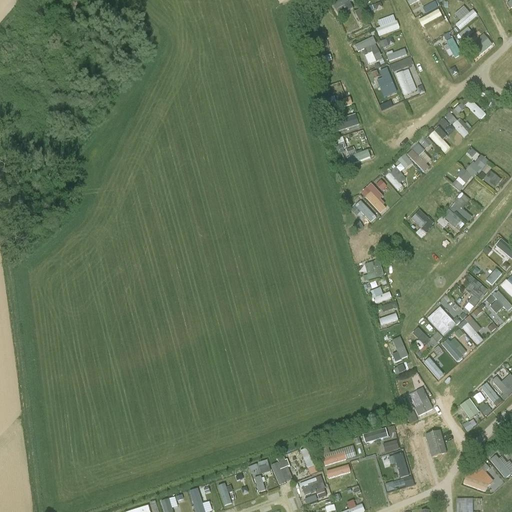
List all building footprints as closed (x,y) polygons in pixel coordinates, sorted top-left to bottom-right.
[(335,0),(333,1),(336,9),(354,1),(353,0),(335,0)] [(381,2),(369,7),(371,12),(383,8),(381,2)] [(427,27),(437,22),(435,17),(443,14),(440,8),(422,15),(427,27)] [(459,22),(456,24),(458,29),(477,18),(473,11),(468,14),(465,8),(454,13),(459,22)] [(354,13),(360,22),(365,18),(359,10),(354,13)] [(395,23),(391,24),(390,18),(379,20),(382,34),(397,30),(395,23)] [(443,32),(449,27),(444,21),(438,27),(443,32)] [(468,28),(459,34),(462,40),(472,34),(468,28)] [(480,56),(493,45),(482,33),(469,45),(480,56)] [(358,52),(376,44),(373,37),(355,46),(358,52)] [(454,59),(461,56),(453,39),(446,42),(454,59)] [(381,50),(390,47),(387,40),(379,43),(381,50)] [(369,66),(382,59),(375,45),(369,48),(371,52),(364,56),(369,66)] [(389,62),(407,57),(405,51),(387,55),(389,62)] [(394,73),(401,69),(399,64),(392,68),(394,73)] [(414,67),(410,68),(416,82),(420,81),(414,67)] [(389,69),(381,71),(383,80),(378,81),(382,98),(395,95),(389,69)] [(409,70),(396,75),(404,96),(416,91),(409,70)] [(343,91),(340,83),(330,87),(333,95),(343,91)] [(331,112),(352,105),(350,98),(329,105),(331,112)] [(480,121),(486,116),(471,101),(466,106),(480,121)] [(461,104),(454,110),(458,114),(465,108),(461,104)] [(449,113),(444,118),(451,126),(457,120),(449,113)] [(339,131),(360,127),(357,115),(337,119),(339,131)] [(439,123),(446,134),(452,130),(445,119),(439,123)] [(461,119),(453,125),(462,137),(470,132),(461,119)] [(444,154),(450,149),(443,140),(446,137),(439,128),(429,136),(444,154)] [(423,135),(417,142),(426,150),(432,143),(423,135)] [(424,174),(429,169),(426,165),(431,160),(416,143),(410,148),(412,151),(407,156),(424,174)] [(473,158),(477,153),(471,149),(467,154),(473,158)] [(368,151),(356,154),(355,151),(347,153),(350,164),(370,159),(368,151)] [(404,154),(397,161),(406,170),(413,163),(404,154)] [(445,180),(437,190),(448,198),(443,205),(448,209),(487,160),(480,155),(466,173),(463,170),(451,184),(445,180)] [(393,165),(383,175),(397,190),(407,180),(393,165)] [(482,170),(486,175),(491,171),(487,166),(482,170)] [(490,171),(483,181),(493,189),(501,180),(490,171)] [(381,181),(376,185),(382,191),(387,187),(381,181)] [(361,192),(381,214),(387,208),(380,200),(383,197),(371,184),(361,192)] [(481,206),(489,197),(480,188),(471,197),(481,206)] [(467,224),(472,218),(462,210),(470,200),(462,194),(437,223),(444,229),(448,224),(455,230),(463,220),(467,224)] [(369,226),(377,217),(360,202),(352,210),(369,226)] [(415,233),(420,239),(434,226),(420,210),(411,219),(420,229),(415,233)] [(371,240),(354,250),(358,257),(375,246),(371,240)] [(511,261),(511,248),(500,240),(494,248),(511,261)] [(366,282),(384,277),(379,261),(365,265),(368,275),(364,276),(366,282)] [(495,269),(486,282),(492,287),(502,274),(495,269)] [(511,274),(500,287),(511,298),(511,286),(511,274)] [(469,314),(488,291),(469,275),(460,284),(474,296),(463,309),(469,314)] [(392,299),(390,293),(383,295),(381,290),(371,294),(375,305),(392,299)] [(486,302),(497,314),(503,309),(507,313),(511,308),(511,306),(498,291),(486,302)] [(381,307),(382,313),(393,310),(391,304),(381,307)] [(427,319),(443,336),(456,325),(440,308),(427,319)] [(472,314),(476,318),(483,312),(480,308),(472,314)] [(396,314),(379,321),(381,327),(398,320),(396,314)] [(477,346),(483,340),(476,334),(481,329),(469,317),(459,326),(477,346)] [(412,333),(427,350),(442,338),(438,333),(429,340),(419,328),(412,333)] [(395,363),(408,358),(401,338),(392,341),(397,353),(392,355),(395,363)] [(441,346),(457,362),(466,354),(450,338),(441,346)] [(439,349),(434,353),(438,359),(444,354),(439,349)] [(439,374),(444,371),(434,355),(422,363),(435,382),(441,378),(439,374)] [(397,375),(406,372),(403,365),(394,368),(397,375)] [(501,382),(497,377),(491,381),(505,399),(511,393),(511,376),(510,375),(501,382)] [(480,389),(493,404),(499,398),(486,384),(480,389)] [(418,417),(433,411),(423,389),(416,392),(422,406),(415,410),(418,417)] [(460,406),(470,422),(480,416),(470,399),(460,406)] [(483,402),(477,408),(486,417),(492,412),(483,402)] [(466,432),(477,426),(473,420),(463,426),(466,432)] [(392,427),(386,429),(388,436),(394,435),(392,427)] [(385,429),(363,435),(365,444),(388,438),(385,429)] [(432,458),(446,454),(440,432),(426,437),(432,458)] [(382,445),(385,453),(399,449),(397,441),(382,445)] [(354,447),(329,452),(329,448),(321,449),(324,465),(356,459),(354,447)] [(309,475),(316,473),(308,448),(300,451),(309,475)] [(397,464),(401,479),(409,476),(403,454),(388,458),(390,466),(397,464)] [(496,455),(490,462),(506,479),(511,473),(511,465),(509,462),(506,465),(496,455)] [(270,466),(279,486),(292,480),(286,467),(290,466),(287,459),(270,466)] [(268,461),(250,466),(257,494),(265,492),(260,475),(271,472),(268,461)] [(494,483),(485,472),(489,469),(484,462),(465,478),(480,495),(494,483)] [(333,483),(354,479),(353,471),(344,473),(343,469),(331,471),(333,483)] [(307,503),(327,497),(321,477),(301,484),(307,503)] [(398,480),(399,487),(414,485),(412,478),(398,480)] [(385,485),(387,492),(394,491),(393,483),(385,485)] [(218,487),(224,507),(231,504),(225,484),(218,487)] [(473,511),(473,499),(457,499),(456,511),(473,511)] [(172,511),(171,500),(162,501),(163,511),(172,511)] [(348,510),(355,508),(354,501),(347,503),(348,510)]
